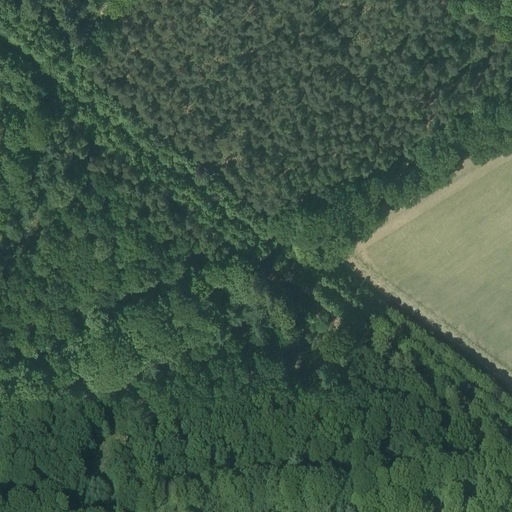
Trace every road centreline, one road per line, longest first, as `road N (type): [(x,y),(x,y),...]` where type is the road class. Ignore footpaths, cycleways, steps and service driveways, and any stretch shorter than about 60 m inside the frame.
road 1 (track): [(511,106),(273,242),(0,30)]
road 2 (track): [(273,242),(0,399)]
road 3 (track): [(273,242),(511,424)]
road 4 (track): [(0,153),(108,0)]
road 5 (track): [(363,511),(511,500)]
